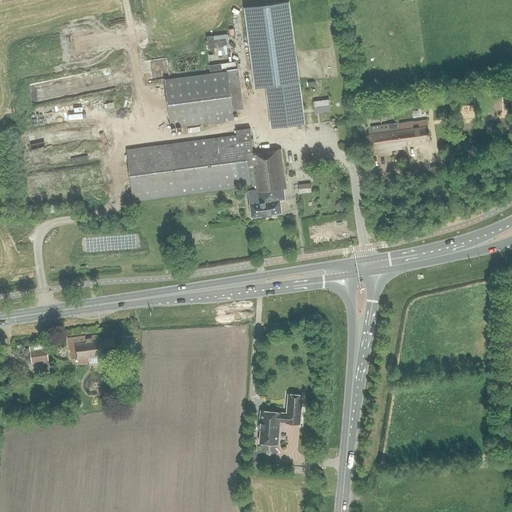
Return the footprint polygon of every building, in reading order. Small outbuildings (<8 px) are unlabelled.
[(305,124),(286,8),(286,2),(244,7),(245,13),(255,87),(265,86),(272,129),(305,124)] [(206,35),(206,46),(227,45),(227,33),(206,35)] [(226,70),(227,72),(164,80),(171,128),(234,120),(233,110),(242,109),(237,69),(226,70)] [(449,91),(439,92),(433,93),(434,102),(441,101),(450,99),(449,91)] [(330,110),(328,98),(312,101),(314,113),(330,110)] [(364,108),(364,107),(358,107),(359,119),(365,119),(365,118),(370,117),(369,108),(364,108)] [(390,150),(395,149),(401,148),(401,145),(429,140),(426,120),(397,125),(396,124),(368,129),(372,155),(381,154),(381,156),(390,154),(390,150)] [(252,154),(249,128),(235,130),(236,136),(126,152),(133,201),(254,184),(255,190),(247,191),(251,218),(282,214),(280,201),(284,200),(283,189),(287,189),(281,150),(252,154)] [(311,192),(310,183),(298,183),(298,193),(311,192)] [(113,338),(100,340),(99,334),(90,336),(90,338),(85,339),(84,335),(67,338),(71,359),(78,358),(79,364),(88,363),(87,359),(99,357),(100,361),(107,360),(107,356),(116,354),(113,338)] [(44,349),(44,344),(29,347),(31,363),(48,361),(47,348),(44,349)] [(299,425),(302,397),(288,396),(286,414),(260,412),(258,430),(260,430),(259,443),(277,445),(279,423),(299,425)]
